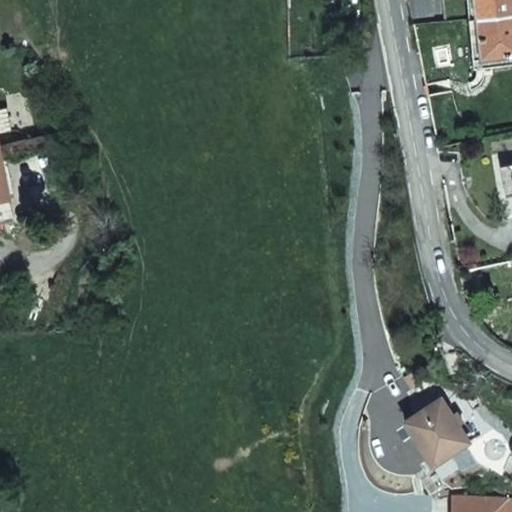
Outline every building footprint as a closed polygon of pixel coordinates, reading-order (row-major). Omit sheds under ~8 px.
[(444,21),(442,0),(406,0),(411,24),(444,21)] [(511,0),(474,0),(475,9),(476,18),(511,14),(511,0)] [(480,56),(511,53),(511,14),(476,18),(480,56)] [(452,79),(446,47),(417,51),(423,83),(452,79)] [(5,105),(0,106),(0,131),(10,129),(5,105)] [(1,158),(0,158),(0,223),(13,220),(1,158)] [(511,193),(507,162),(500,163),(503,194),(511,193)] [(459,425),(453,417),(444,400),(404,422),(430,464),(469,443),(459,425)]
